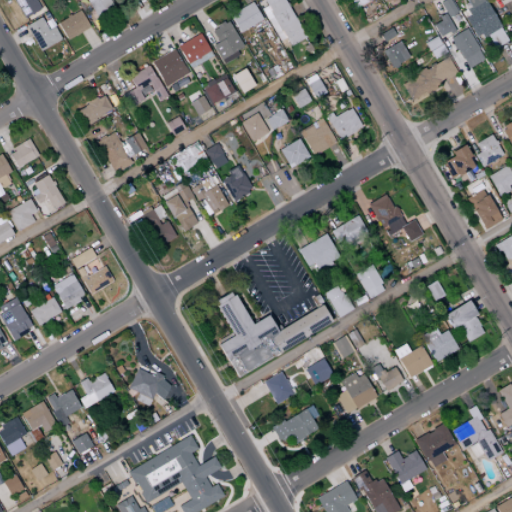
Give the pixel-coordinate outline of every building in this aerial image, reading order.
[(13,0),(21,18),(38,11),(33,0),(13,0)] [(85,0),(91,17),(109,10),(105,0),(85,0)] [(261,0),(265,7),(260,9),(277,41),(285,38),(289,46),(303,39),(283,0),(261,0)] [(370,0),(369,0),(349,0),(354,9),(370,0)] [(454,11),(447,0),(444,0),(439,4),(446,16),(454,11)] [(464,0),(466,3),(459,7),(475,39),(486,34),(493,48),(505,42),(483,0),(464,0)] [(236,32),(260,22),(252,3),(229,13),(236,32)] [(88,29),(79,11),(56,22),(64,40),(88,29)] [(431,23),(439,40),(453,34),(446,16),(431,23)] [(38,51),(60,41),(53,27),(49,28),(43,17),(25,25),(38,51)] [(221,63),(243,50),(226,21),(209,30),(216,42),(211,46),(221,63)] [(481,61),(466,29),(449,37),(464,69),(481,61)] [(211,56),(198,34),(176,46),(189,69),(211,56)] [(408,59),(398,41),(381,51),(390,68),(408,59)] [(150,62),(164,87),(186,73),(172,49),(150,62)] [(399,81),(408,101),(457,78),(447,59),(399,81)] [(121,95),(128,108),(143,100),(140,96),(151,90),(156,101),(164,97),(148,65),(127,76),(133,88),(121,95)] [(230,75),(239,94),(253,87),(244,69),(230,75)] [(324,93),(314,74),(302,80),(312,99),(324,93)] [(209,105),(232,92),(225,78),(214,84),(212,79),(199,86),(209,105)] [(308,103),(303,90),(289,95),(294,108),(308,103)] [(75,108),(82,124),(110,111),(103,96),(75,108)] [(208,110),(201,96),(188,103),(195,116),(208,110)] [(325,120),(338,141),(360,127),(348,106),(325,120)] [(268,130),(285,123),(280,111),(263,118),(268,130)] [(265,135),(257,114),(239,120),(247,142),(265,135)] [(164,123),(171,136),(183,130),(176,117),(164,123)] [(297,132),(312,156),(334,143),(319,118),(297,132)] [(511,153),(511,121),(500,128),(511,153)] [(128,165),(112,132),(94,141),(111,173),(128,165)] [(144,149),(137,133),(118,141),(125,157),(144,149)] [(473,155),(480,167),(501,156),(490,135),(474,143),(478,153),(473,155)] [(277,150),(287,168),(307,158),(297,139),(277,150)] [(6,150),(14,167),(36,158),(29,140),(6,150)] [(171,154),(178,171),(203,160),(196,143),(171,154)] [(225,163),(215,144),(203,150),(212,169),(225,163)] [(449,152),(452,157),(441,162),(449,179),(473,167),(463,145),(449,152)] [(228,176),(220,179),(230,202),(249,193),(237,166),(225,171),(228,176)] [(495,195),(511,187),(511,180),(506,166),(486,175),(495,195)] [(47,200),(51,209),(60,205),(48,175),(28,183),(36,204),(47,200)] [(201,198),(210,214),(224,207),(209,177),(188,188),(195,201),(201,198)] [(499,220),(481,189),(464,198),(482,230),(499,220)] [(511,210),(511,193),(500,200),(507,213),(511,210)] [(367,203),(384,237),(400,229),(407,242),(420,235),(411,219),(402,225),(386,194),(367,203)] [(183,200),(178,202),(175,195),(163,201),(178,232),(195,225),(183,200)] [(29,214),(34,212),(28,200),(5,210),(14,231),(33,222),(29,214)] [(140,215),(156,247),(174,237),(165,221),(159,224),(151,209),(140,215)] [(330,230),(342,253),(367,239),(356,216),(330,230)] [(0,223),(0,241),(12,234),(4,222),(0,223)] [(295,250),(309,274),(337,257),(324,234),(295,250)] [(494,244),(503,260),(507,258),(511,265),(511,264),(511,240),(510,241),(508,236),(494,244)] [(68,258),(72,268),(93,259),(89,249),(68,258)] [(74,271),(88,295),(111,282),(103,266),(85,276),(80,268),(74,271)] [(365,299),(382,292),(371,266),(354,273),(365,299)] [(61,309),(82,299),(72,275),(50,285),(61,309)] [(334,318),(351,311),(339,285),(322,292),(334,318)] [(234,377),(331,324),(321,306),(275,331),(266,315),(249,325),(231,291),(212,302),(231,337),(216,345),(234,377)] [(30,332),(15,298),(0,304),(0,319),(9,340),(30,332)] [(59,313),(50,298),(27,311),(36,326),(59,313)] [(450,330),(456,326),(466,343),(483,333),(466,302),(442,315),(450,330)] [(421,339),(434,362),(456,350),(443,327),(421,339)] [(361,345),(353,330),(343,335),(351,350),(361,345)] [(339,359),(351,352),(342,336),(330,343),(339,359)] [(429,368),(421,346),(407,351),(404,345),(393,349),(404,378),(429,368)] [(311,386),(331,376),(322,359),(302,368),(311,386)] [(136,393),(133,401),(146,407),(152,395),(162,400),(170,384),(136,367),(126,388),(136,393)] [(382,391),(400,383),(392,367),(375,375),(382,391)] [(357,370),(337,381),(343,391),(333,397),(343,415),(373,398),(357,370)] [(291,396),(280,371),(261,380),(273,405),(291,396)] [(78,384),(84,395),(77,399),(82,408),(112,393),(101,372),(78,384)] [(496,414),(503,428),(511,422),(511,381),(495,391),(505,409),(496,414)] [(63,415),(78,410),(70,390),(46,399),(56,428),(66,424),(63,415)] [(42,433),(53,428),(42,402),(19,412),(27,431),(39,426),(42,433)] [(269,429),(276,441),(288,434),(293,442),(315,429),(303,409),(269,429)] [(497,453),(476,415),(449,430),(460,450),(475,442),(485,460),(497,453)] [(24,434),(14,417),(0,425),(0,441),(8,457),(23,448),(17,438),(24,434)] [(443,461),(439,452),(452,446),(443,425),(413,438),(427,469),(443,461)] [(69,440),(75,454),(90,448),(84,434),(69,440)] [(126,469),(143,502),(180,484),(188,500),(177,505),(180,511),(193,511),(222,498),(215,484),(208,487),(203,476),(218,469),(212,457),(195,465),(189,453),(195,449),(189,438),(126,469)] [(423,471),(414,451),(399,459),(395,452),(383,458),(396,484),(423,471)] [(49,470),(59,466),(53,452),(43,457),(49,470)] [(45,475),(38,464),(27,470),(34,481),(45,475)] [(369,511),(394,511),(398,510),(379,478),(369,483),(362,471),(350,477),(369,511)] [(0,482),(8,496),(21,489),(13,475),(0,482)] [(345,511),(343,505),(353,501),(346,483),(315,495),(321,511),(345,511)] [(511,511),(511,495),(493,506),(495,511),(511,511)] [(117,511),(144,511),(141,507),(136,509),(129,496),(113,505),(117,511)] [(158,511),(170,508),(167,499),(149,505),(151,511),(158,511)]
